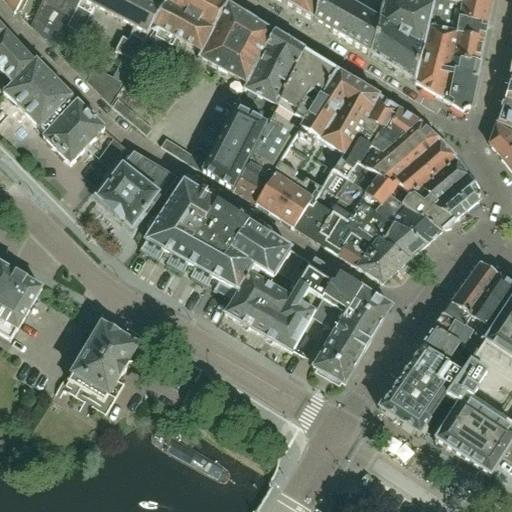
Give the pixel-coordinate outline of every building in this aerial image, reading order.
[(5,0),(4,5),(14,16),(22,0),(5,0)] [(79,0),(44,0),(38,13),(30,30),(54,53),(66,29),(65,28),(79,0)] [(153,29),(168,0),(79,0),(65,28),(66,29),(67,29),(85,42),(94,25),(89,23),(91,19),(129,39),(127,44),(121,41),(114,56),(133,66),(152,29),(153,29)] [(200,56),(226,8),(213,0),(168,0),(153,29),(154,30),(152,34),(154,34),(149,41),(172,54),(178,43),(200,56)] [(322,0),(287,0),(284,7),(314,26),(322,0)] [(368,59),(378,23),(347,5),(339,0),(322,0),(314,26),(316,27),(317,26),(326,31),(336,38),(336,39),(338,40),(338,39),(345,44),(346,45),(347,44),(366,56),(366,57),(368,59)] [(420,50),(431,8),(427,7),(407,2),(399,0),(383,0),(378,23),(368,59),(414,86),(423,51),(420,50)] [(449,59),(452,36),(455,21),(458,5),(437,0),(429,0),(427,7),(431,8),(420,50),(423,51),(414,86),(442,103),(449,59)] [(486,28),(491,0),(459,0),(458,5),(455,21),(486,28)] [(245,86),(272,37),(268,35),(269,35),(263,32),(264,31),(260,29),(260,30),(254,26),(255,24),(244,19),(226,8),(200,56),(198,61),(217,71),(217,72),(219,73),(220,73),(225,76),(226,77),(227,77),(245,86)] [(482,44),(486,28),(455,21),(452,36),(482,44)] [(33,66),(5,35),(0,40),(0,75),(12,88),(34,67),(33,66)] [(478,67),(480,51),(482,44),(452,36),(449,59),(478,67)] [(275,107),(303,55),(272,37),(245,86),(238,101),(270,119),(275,107)] [(321,95),(334,75),(307,58),(303,55),(275,107),(270,119),(267,126),(253,160),(273,172),(274,173),(279,165),(294,139),(304,123),(295,119),(312,90),(321,95)] [(468,114),(478,67),(449,59),(442,103),(444,104),(463,116),(464,116),(464,115),(467,114),(468,114)] [(77,106),(55,85),(55,86),(34,65),(33,66),(34,67),(12,88),(6,95),(5,94),(3,97),(24,117),(37,130),(37,131),(44,139),(77,106)] [(341,161),(344,157),(377,100),(358,89),(354,87),(354,86),(352,85),(334,75),(321,95),(312,90),(295,119),(304,123),(294,139),(308,148),(312,143),(341,161)] [(103,95),(101,99),(110,108),(122,85),(111,79),(103,95)] [(511,104),(511,81),(509,81),(503,102),(511,104)] [(370,151),(396,113),(395,112),(393,111),(391,109),(382,103),(381,103),(378,102),(379,101),(377,100),(344,157),(357,164),(367,149),(370,151)] [(152,131),(117,102),(112,110),(146,139),(152,132),(152,131)] [(511,116),(511,104),(503,102),(500,113),(511,116)] [(87,159),(95,152),(91,147),(93,144),(94,145),(102,137),(101,136),(105,133),(77,106),(44,139),(42,141),(69,168),(72,165),(75,163),(83,155),(87,159)] [(253,160),(267,126),(234,110),(201,175),(233,194),(253,160)] [(366,170),(404,138),(417,126),(413,122),(396,113),(370,151),(367,149),(357,164),(366,170)] [(511,132),(511,116),(500,113),(496,127),(511,132)] [(416,161),(436,143),(417,126),(404,138),(366,170),(370,172),(390,184),(395,180),(416,161)] [(511,137),(509,134),(495,129),(488,148),(511,176),(511,137)] [(109,171),(126,151),(114,142),(98,162),(109,171)] [(204,166),(166,142),(161,150),(200,175),(204,166)] [(422,189),(453,162),(452,161),(438,145),(436,143),(416,161),(395,180),(403,191),(409,198),(410,199),(412,197),(422,189)] [(177,182),(133,155),(123,168),(115,178),(111,175),(101,188),(105,191),(98,200),(130,230),(157,196),(162,199),(177,182)] [(368,197),(378,183),(363,173),(366,170),(357,164),(344,157),(341,161),(326,188),(323,192),(334,199),(339,205),(333,214),(347,222),(359,203),(362,205),(368,197)] [(233,195),(255,207),(276,174),(274,173),(273,172),(253,160),(233,195)] [(436,207),(467,181),(453,162),(422,189),(431,200),(436,207)] [(294,175),(279,165),(274,173),(276,174),(255,207),(293,231),(308,208),(312,210),(323,192),(303,180),(300,185),(291,180),(294,175)] [(478,205),(480,196),(467,181),(436,207),(435,209),(454,225),(454,226),(478,205)] [(374,214),(387,199),(395,190),(390,186),(387,189),(378,183),(368,197),(362,205),(374,214)] [(192,241),(216,206),(182,185),(140,253),(157,264),(163,254),(169,258),(164,267),(167,268),(173,259),(171,256),(184,236),(192,241)] [(454,225),(435,209),(436,207),(431,200),(423,207),(412,197),(410,199),(409,198),(401,208),(403,210),(441,235),(454,225)] [(397,207),(387,199),(374,214),(389,225),(424,251),(441,235),(403,210),(397,207)] [(409,263),(424,251),(389,225),(374,214),(362,205),(359,203),(347,222),(357,229),(375,243),(376,243),(378,240),(409,263)] [(214,282),(247,226),(216,206),(192,241),(184,236),(171,256),(173,259),(167,268),(181,277),(188,266),(195,271),(190,281),(207,290),(212,281),(214,282)] [(324,252),(339,227),(342,229),(347,222),(333,214),(329,220),(312,210),(308,208),(293,231),(324,252)] [(337,260),(357,229),(347,222),(342,229),(339,227),(324,252),(326,254),(337,260)] [(278,274),(290,253),(247,226),(214,282),(217,284),(212,293),(230,304),(248,273),(253,266),(274,280),(278,274)] [(356,271),(375,243),(357,229),(337,260),(356,271)] [(380,288),(409,263),(378,240),(376,243),(375,243),(356,271),(380,288)] [(322,303),(337,277),(314,261),(310,267),(290,253),(278,274),(294,284),(295,283),(299,285),(291,299),(266,342),(290,357),(311,321),(322,303)] [(294,284),(278,274),(274,280),(253,266),(248,273),(291,299),(299,285),(295,283),(294,284)] [(17,332),(39,293),(40,294),(41,291),(25,282),(26,281),(15,275),(15,276),(0,267),(0,338),(9,344),(15,334),(16,334),(17,332)] [(470,321),(498,280),(496,279),(496,280),(485,273),(485,272),(478,267),(450,308),(470,321)] [(230,304),(223,315),(266,342),(291,299),(248,273),(230,304)] [(390,310),(379,303),(362,293),(337,277),(322,303),(311,321),(334,334),(328,343),(359,362),(390,310)] [(499,320),(511,301),(511,290),(498,280),(470,321),(475,325),(489,334),(499,320)] [(511,445),(511,301),(499,320),(489,334),(476,354),(445,400),(457,408),(435,443),(490,479),(511,445),(511,446),(511,445)] [(475,325),(470,321),(450,308),(443,318),(468,335),(475,325)] [(468,335),(443,318),(433,332),(459,349),(468,335)] [(445,400),(476,354),(489,334),(475,325),(468,335),(459,349),(445,369),(420,352),(378,411),(419,438),(445,400)] [(87,419),(91,411),(105,419),(123,387),(116,383),(116,382),(117,382),(127,366),(126,366),(126,365),(127,366),(134,364),(139,355),(136,348),(121,340),(99,327),(67,383),(63,381),(53,398),(58,401),(62,395),(73,401),(73,402),(82,407),(78,414),(87,419)] [(445,369),(459,349),(433,332),(432,331),(431,332),(432,333),(428,338),(427,338),(428,339),(424,344),(423,344),(424,345),(420,350),(419,350),(419,351),(419,352),(420,352),(445,369)] [(359,362),(328,343),(312,370),(344,388),(359,362)] [(243,509),(254,492),(168,441),(157,458),(243,509)] [(366,491),(373,481),(367,476),(363,480),(360,484),(359,488),(366,491)]
